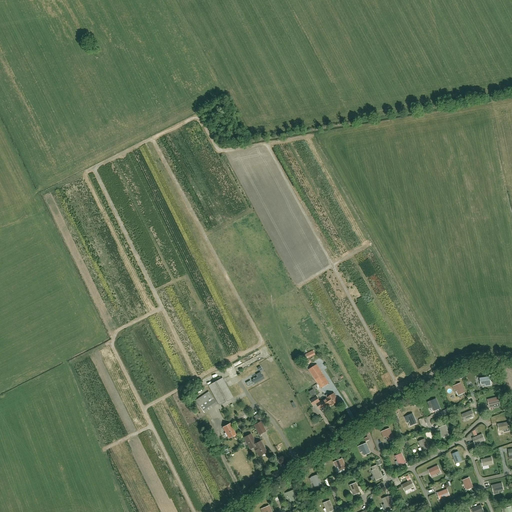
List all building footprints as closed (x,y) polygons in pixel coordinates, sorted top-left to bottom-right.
[(302,356),(304,360),(315,355),(313,351),(302,356)] [(316,365),(309,370),(321,389),(329,384),(316,365)] [(252,380),(254,384),(262,380),(261,379),(264,378),(260,372),(256,375),(257,377),(254,379),(252,380)] [(491,383),(490,377),(480,379),(480,380),(481,385),(485,384),(485,387),(491,386),(490,383),(491,383)] [(222,378),(208,386),(219,406),(233,398),(222,378)] [(464,393),(460,384),(454,386),(455,387),(453,387),(455,392),(457,391),(458,394),(461,393),(462,394),(464,393)] [(217,403),(209,391),(195,400),(203,412),(217,403)] [(339,401),(334,393),(330,396),(329,394),(325,396),(327,398),(320,402),(316,397),(310,401),(314,406),(316,404),(320,409),(323,407),(324,409),(331,404),(332,406),(339,401)] [(490,408),(494,407),(499,406),(498,404),(499,404),(497,397),(488,400),(490,408)] [(436,399),(428,402),(430,408),(432,407),(433,409),(437,408),(437,409),(440,408),(436,399)] [(474,417),(471,411),(462,415),(464,418),(465,418),(466,420),(474,417)] [(407,417),(405,418),(406,423),(409,422),(410,424),(413,423),(414,424),(416,423),(412,414),(407,416),(407,417)] [(265,431),(260,422),(254,425),(259,435),(265,431)] [(508,423),(498,424),(498,427),(500,427),(500,430),(503,430),(504,432),(509,431),(508,429),(509,429),(508,423)] [(236,435),(230,424),(223,427),(229,439),(236,435)] [(449,435),(445,426),(439,428),(443,436),(445,435),(445,436),(449,435)] [(393,438),(389,429),(383,431),(384,432),(381,433),(383,438),(386,437),(387,439),(390,438),(391,439),(393,438)] [(256,444),(251,434),(244,438),(250,449),(254,447),(259,456),(266,452),(260,441),(256,444)] [(484,440),(482,435),(473,439),(474,442),(475,442),(476,444),(484,440)] [(428,449),(424,439),(419,442),(422,450),(424,449),(425,450),(428,449)] [(360,447),(358,448),(360,452),(362,451),(364,454),(367,453),(367,454),(370,453),(366,444),(360,446),(360,447)] [(462,461),(458,452),(452,454),(455,462),(458,461),(458,463),(462,461)] [(405,463),(401,454),(395,456),(399,464),(401,463),(402,465),(405,463)] [(493,464),(491,458),(481,460),(482,464),(484,463),(484,466),(493,464)] [(343,470),(346,469),(342,459),(336,462),(334,463),(336,468),(338,467),(339,470),(343,468),(343,470)] [(382,478),(377,466),(373,467),(374,470),(372,471),(376,480),(382,478)] [(428,470),(430,474),(431,473),(432,475),(440,472),(437,466),(428,470)] [(321,484),(317,475),(311,477),(312,478),(309,479),(311,484),(313,483),(315,485),(318,484),(318,485),(321,484)] [(473,487),(469,478),(463,481),(466,489),(469,488),(469,489),(473,487)] [(411,481),(402,485),(404,489),(405,488),(406,490),(414,487),(411,481)] [(360,492),(356,483),(350,486),(353,494),(356,493),(356,494),(360,492)] [(502,483),(492,486),(493,489),(494,489),(495,492),(503,490),(502,483)] [(449,495),(447,489),(438,493),(439,497),(440,496),(441,499),(449,495)] [(297,500),(293,490),(287,493),(288,493),(285,494),(287,499),(289,498),(291,501),(294,500),(294,501),(297,500)] [(392,506),(388,497),(382,499),(386,507),(388,506),(389,507),(392,506)] [(333,510),(329,501),(324,504),(327,511),(329,511),(330,511),(333,510)]
